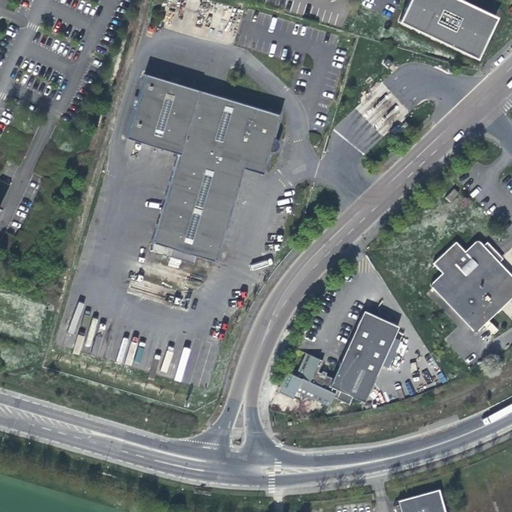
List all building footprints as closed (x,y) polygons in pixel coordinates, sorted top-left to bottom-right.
[(409,0),(400,20),(477,57),(497,16),(463,0),(409,0)] [(393,61),(388,56),(383,61),(388,65),(393,61)] [(153,238),(173,245),(198,252),(217,258),(246,164),(263,170),(271,146),(274,133),(281,112),(146,72),(127,135),(179,151),(153,238)] [(387,95),(385,93),(377,102),(378,103),(387,95)] [(387,112),(388,113),(397,105),(396,104),(387,112)] [(277,134),(274,133),(271,146),(273,147),(275,146),(276,145),(278,144),(279,142),(279,139),(278,136),(277,134)] [(0,206),(1,207),(12,184),(4,180),(0,188),(0,206)] [(461,188),(461,187),(462,186),(457,181),(448,191),(449,192),(448,193),(453,197),(461,188)] [(456,242),(432,263),(442,274),(430,285),(475,333),(511,298),(511,274),(500,262),(502,260),(481,237),(465,251),(456,242)] [(196,260),(198,252),(173,245),(171,252),(196,260)] [(298,393),(332,408),(338,391),(366,403),(398,327),(363,313),(334,381),(325,377),(327,374),(323,373),(322,376),(319,375),(323,362),(308,357),(303,368),(307,369),(298,393)] [(440,511),(434,490),(395,501),(396,504),(397,507),(392,509),(392,511),(440,511)]
